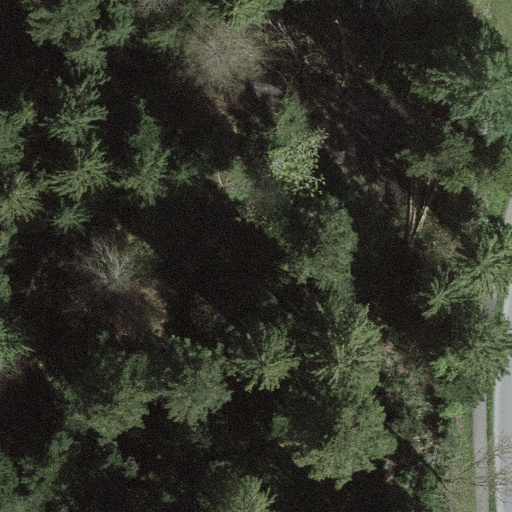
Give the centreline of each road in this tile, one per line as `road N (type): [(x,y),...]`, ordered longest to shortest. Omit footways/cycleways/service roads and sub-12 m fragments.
road 1 (track): [(0,408),(72,328),(370,124)]
road 2 (track): [(370,124),(426,119),(511,136)]
